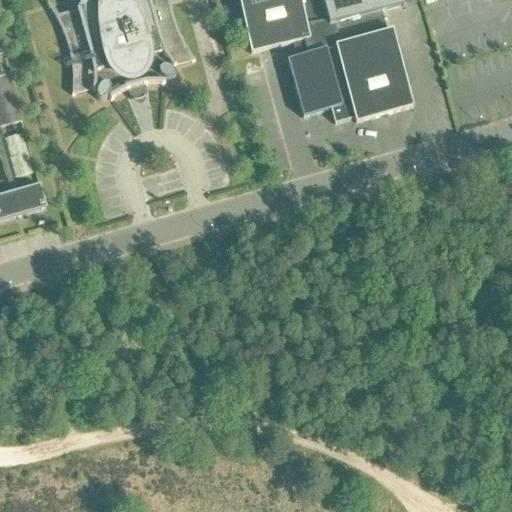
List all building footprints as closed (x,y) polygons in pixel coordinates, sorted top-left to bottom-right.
[(104,0),(104,1),(104,2),(103,4),(98,5),(97,4),(79,9),(79,11),(77,11),(78,13),(76,14),(58,19),(51,9),(49,6),(46,8),(48,11),(55,21),(56,24),(61,35),(63,38),(67,49),(68,52),(70,64),(71,67),(72,80),(72,83),(72,95),(71,99),(75,99),(75,97),(91,94),(95,94),(95,93),(97,94),(96,95),(96,96),(95,97),(95,98),(95,99),(95,100),(96,101),(96,102),(97,103),(98,104),(99,104),(101,105),(102,105),(104,104),(106,103),(107,102),(107,100),(109,101),(108,102),(110,104),(127,94),(128,99),(146,94),(145,89),(164,89),(165,86),(164,86),(165,84),(166,85),(167,85),(169,86),(170,85),(172,85),(173,84),(174,83),(174,82),(175,81),(175,80),(175,79),(175,77),(174,76),(173,75),(172,74),(170,73),(171,72),(172,73),(175,70),(190,64),(191,66),(194,64),(192,61),(186,51),(184,48),(178,37),(177,34),(173,23),(172,19),(170,8),(169,4),(168,0),(104,0)] [(296,47),(299,61),(334,51),(319,0),(237,0),(251,57),(296,47)] [(319,0),(334,51),(354,122),(355,127),(412,111),(391,35),(387,36),(381,15),(404,9),(401,0),(319,0)] [(433,6),(431,0),(423,0),(425,9),(433,6)] [(334,51),(299,61),(287,64),(302,122),(330,114),(334,128),(354,122),(334,51)] [(0,130),(21,125),(7,77),(2,79),(0,73),(0,130)] [(0,225),(46,213),(39,189),(0,200),(0,225)]
